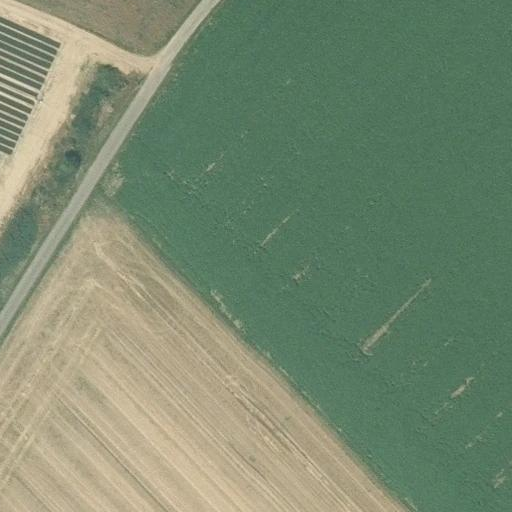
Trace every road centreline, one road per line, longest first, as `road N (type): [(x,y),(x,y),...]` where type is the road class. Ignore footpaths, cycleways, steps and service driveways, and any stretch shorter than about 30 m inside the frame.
road 1 (unclassified): [(205,0),(0,319)]
road 2 (track): [(153,72),(0,5)]
